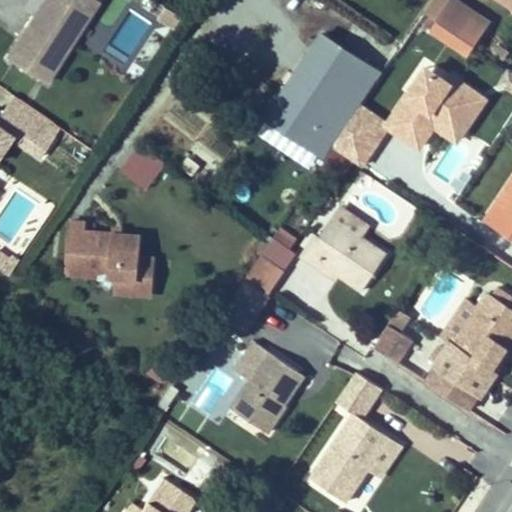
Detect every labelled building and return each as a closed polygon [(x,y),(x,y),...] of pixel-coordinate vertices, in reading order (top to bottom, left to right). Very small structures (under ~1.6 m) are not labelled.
[(45,82),(94,0),(44,0),(8,60),(45,82)] [(453,28),(469,6),(470,4),(464,0),(455,0),(442,21),(453,28)] [(472,41),(492,55),(507,30),(469,6),(453,28),(472,41)] [(362,106),(384,74),(322,33),(264,120),(268,123),(261,133),(312,166),(319,156),(325,159),(332,148),(362,106)] [(439,125),(430,120),(434,113),(451,125),(462,109),(469,113),(481,94),(454,77),(450,83),(427,68),(392,124),(426,146),(439,125)] [(511,72),(509,71),(500,86),(511,93),(511,72)] [(461,140),(487,99),(481,94),(469,113),(462,109),(451,125),(434,113),(430,120),(439,125),(461,140)] [(0,152),(10,138),(42,160),(61,132),(13,99),(0,117),(0,152)] [(389,125),(362,106),(332,148),(352,162),(359,167),(389,125)] [(352,162),(332,148),(325,159),(344,173),(352,162)] [(167,166),(141,149),(126,172),(152,189),(167,166)] [(511,181),(497,204),(486,221),(511,237),(511,181)] [(339,209),(332,220),(362,239),(368,228),(339,209)] [(364,293),(388,256),(362,239),(332,220),(320,239),(316,236),(301,259),(320,271),(323,267),(341,278),(364,293)] [(68,224),(67,276),(118,276),(118,292),(156,292),(156,254),(142,254),(142,232),(86,232),(86,224),(68,224)] [(269,295),(295,255),(289,250),(296,239),(279,228),(245,280),(269,295)] [(0,271),(9,276),(17,260),(0,251),(0,271)] [(323,267),(320,271),(356,292),(341,278),(323,267)] [(485,396),(499,374),(511,353),(511,350),(508,349),(511,342),(511,298),(498,289),(493,298),(488,295),(480,308),(469,300),(444,340),(452,345),(438,367),(485,396)] [(233,324),(248,334),(259,316),(234,300),(223,317),(233,324)] [(411,321),(399,314),(376,350),(400,365),(414,343),(402,336),(411,321)] [(222,341),(233,324),(223,317),(212,334),(222,341)] [(234,411),(271,434),(289,407),(287,406),(282,402),(301,373),(271,353),(253,342),(236,370),(253,381),(234,411)] [(144,376),(164,384),(170,367),(151,359),(144,376)] [(306,376),(301,373),(282,402),(287,406),(306,376)] [(383,394),(358,378),(351,388),(376,405),(383,394)] [(376,405),(351,388),(338,407),(356,419),(364,424),(376,405)] [(356,419),(312,484),(349,509),(371,474),(392,443),(364,424),(356,419)] [(404,451),(392,443),(371,474),(383,482),(404,451)] [(189,511),(196,502),(162,480),(141,511),(189,511)]
